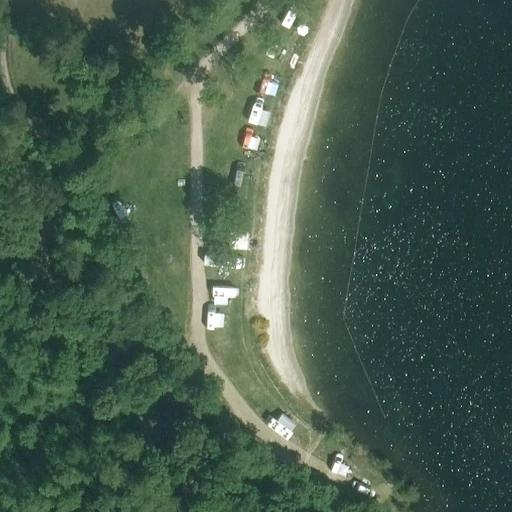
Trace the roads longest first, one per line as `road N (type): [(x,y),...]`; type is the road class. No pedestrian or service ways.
road 1 (track): [(202,511),(34,262),(32,235),(67,208),(69,177),(5,86),(11,0)]
road 2 (track): [(244,84),(186,139),(167,178),(164,211),(215,333),(266,416),(292,436)]
road 3 (track): [(215,333),(213,235),(244,84),(298,0)]
